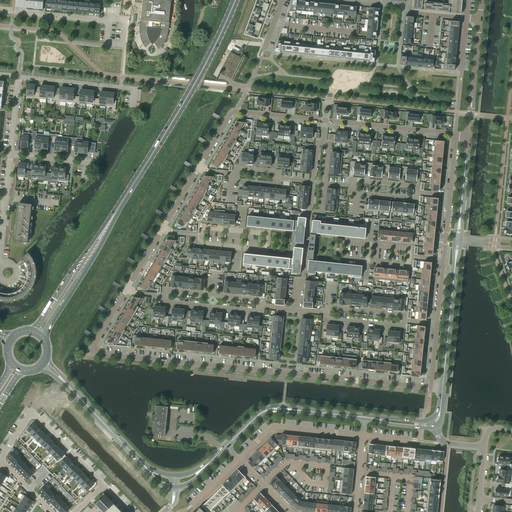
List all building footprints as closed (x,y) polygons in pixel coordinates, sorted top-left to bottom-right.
[(43,9),(43,0),(16,0),(15,7),(43,9)] [(142,0),(139,26),(139,28),(139,30),(139,31),(139,33),(140,34),(140,36),(140,37),(141,39),(141,40),(142,42),(142,43),(143,45),(144,46),(145,48),(151,42),(154,43),(158,49),(159,48),(160,47),(161,46),(162,45),(164,42),(165,41),(166,39),(166,37),(167,36),(167,34),(168,33),(168,31),(168,30),(169,28),(169,27),(171,0),(142,0)] [(448,0),(450,0),(450,4),(447,4),(447,7),(448,7),(454,8),(454,14),(455,14),(461,14),(462,5),(462,1),(462,0),(412,0),(412,9),(418,10),(419,10),(419,4),(426,5),(427,5),(427,2),(424,1),(424,0),(448,0)] [(95,4),(94,12),(94,13),(99,14),(100,9),(102,9),(102,3),(102,4),(100,4),(95,4)] [(256,4),(252,14),(258,16),(261,10),(266,12),(268,8),(256,4)] [(252,14),(249,24),(260,28),(262,24),(256,22),(258,16),(252,14)] [(249,24),(245,34),(251,36),(253,29),(259,32),(260,28),(249,24)] [(230,52),(219,73),(231,80),(242,58),(230,52)] [(36,99),(37,92),(33,92),(34,85),(28,84),(26,98),(36,99)] [(37,92),(36,99),(46,100),(47,97),(48,86),(41,86),(40,92),(37,92)] [(48,86),(47,97),(53,98),(52,100),(56,101),(56,104),(57,94),(53,94),(54,87),(48,86)] [(57,94),(56,104),(66,105),(66,102),(67,88),(61,88),(60,94),(57,94)] [(67,88),(66,102),(76,103),(77,96),(73,96),(74,89),(67,88)] [(86,104),(87,90),(81,90),(80,97),(77,96),(76,103),(80,103),(80,101),(86,101),(86,104)] [(96,105),(96,98),(93,98),(94,91),(87,90),(86,104),(96,105)] [(100,99),(96,98),(96,105),(100,105),(100,106),(106,107),(106,106),(107,92),(101,92),(100,99)] [(107,92),(106,106),(112,107),(112,110),(115,110),(116,100),(113,100),(114,93),(107,92)] [(271,106),(272,98),(269,98),(269,99),(263,98),(263,99),(257,98),(257,102),(256,102),(255,102),(255,103),(255,104),(255,105),(256,106),(257,106),(263,107),(263,106),(268,106),(271,106)] [(282,101),(281,108),(286,109),(287,108),(291,108),(292,109),(292,108),(295,108),(296,103),(296,100),(293,100),(291,100),(291,102),(287,101),(282,101)] [(310,103),(310,104),(305,103),(305,107),(304,106),(304,107),(303,107),(302,108),(302,109),(303,110),(303,111),(304,111),(310,112),(311,111),(316,111),(319,111),(320,103),(317,103),(317,104),(310,103)] [(333,104),(333,112),(336,113),(336,112),(336,113),(337,113),(341,114),(341,115),(347,115),(347,114),(349,114),(350,108),(348,107),(342,107),(336,106),(337,105),(336,105),(333,104)] [(357,107),(356,115),(359,115),(360,115),(359,116),(361,116),(365,116),(365,117),(371,118),(371,110),(366,109),(360,109),(360,107),(357,107)] [(390,112),(384,111),(384,109),(381,109),(380,117),(383,117),(383,118),(389,119),(389,120),(395,120),(396,120),(397,120),(397,119),(397,118),(397,117),(396,116),(395,116),(396,112),(390,112)] [(405,112),(404,120),(407,120),(409,121),(413,121),(413,122),(418,123),(419,115),(414,114),(408,114),(408,112),(405,112)] [(443,121),(443,117),(438,117),(432,116),(432,114),(429,114),(428,122),(431,122),(431,123),(436,123),(436,125),(442,125),(443,125),(444,125),(444,124),(445,124),(445,123),(445,122),(444,122),(444,121),(443,121)] [(242,132),(242,131),(241,131),(246,122),(236,121),(233,126),(242,132)] [(242,132),(233,126),(231,131),(239,136),(242,132)] [(307,128),(306,140),(314,141),(314,138),(319,139),(320,133),(312,132),(313,128),(307,128)] [(33,134),(32,140),(35,141),(35,148),(38,148),(37,149),(41,149),(41,148),(41,149),(43,135),(37,134),(37,131),(33,131),(33,134)] [(239,136),(231,131),(228,136),(236,141),(237,141),(236,140),(238,136),(239,136)] [(332,140),(332,143),(340,143),(342,131),(336,131),(336,135),(328,134),(327,140),(332,140)] [(32,140),(33,134),(22,133),(21,146),(22,146),(22,147),(25,147),(28,147),(28,140),(32,140)] [(52,142),(53,134),(49,134),(49,135),(43,135),(41,149),(42,149),(45,149),(48,149),(48,142),(52,142)] [(53,134),(52,142),(55,143),(55,150),(57,150),(57,151),(60,151),(61,151),(62,137),(58,136),(58,135),(53,134)] [(234,146),(236,141),(228,136),(225,141),(234,146)] [(62,137),(61,151),(62,151),(61,151),(64,152),(65,151),(67,151),(68,144),(72,144),(72,138),(68,137),(68,139),(62,139),(63,137),(62,137)] [(72,138),(72,144),(75,145),(74,152),(77,152),(77,153),(80,153),(81,153),(82,141),(82,139),(72,138)] [(82,141),(81,153),(84,154),(84,153),(87,153),(88,151),(89,151),(89,152),(95,153),(96,143),(89,142),(82,141)] [(234,146),(225,141),(222,145),(231,150),(234,146)] [(231,150),(222,145),(220,150),(228,155),(227,154),(230,150),(231,150)] [(220,150),(217,155),(225,160),(228,155),(220,150)] [(266,153),(265,166),(267,166),(270,166),(271,166),(272,157),(275,157),(275,152),(275,151),(272,151),(272,153),(266,153)] [(278,154),(278,152),(275,152),(275,157),(278,157),(277,167),(280,167),(283,167),(284,155),(278,154)] [(225,160),(217,155),(214,159),(223,164),(225,160)] [(223,164),(214,159),(209,167),(219,168),(222,164),(223,164)] [(359,175),(360,163),(360,162),(351,161),(350,167),(354,168),(353,174),(359,175)] [(19,163),(18,177),(28,178),(28,171),(25,171),(26,164),(23,163),(20,162),(20,163),(19,163)] [(365,169),(368,169),(369,163),(365,162),(365,164),(360,163),(359,175),(364,176),(365,169)] [(376,177),(377,164),(378,163),(372,163),(369,163),(368,169),(371,169),(370,176),(376,177)] [(38,176),(39,165),(39,164),(36,164),(36,165),(33,164),(32,172),(28,171),(28,178),(27,179),(32,180),(32,178),(38,179),(38,176)] [(48,180),(49,173),(45,173),(46,166),(43,165),(40,164),(40,165),(39,165),(38,176),(44,177),(44,181),(48,181),(48,180)] [(385,171),(386,165),(377,164),(376,177),(382,177),(382,171),(385,171)] [(386,165),(385,171),(388,171),(388,178),(393,179),(395,165),(394,165),(394,167),(389,166),(389,165),(386,165)] [(395,165),(393,179),(399,179),(400,172),(403,173),(403,166),(395,165)] [(58,181),(59,167),(59,166),(56,166),(56,167),(53,166),(52,174),(49,173),(48,180),(58,181)] [(412,167),(403,166),(403,173),(406,173),(405,180),(411,180),(412,168),(412,167)] [(59,167),(58,181),(68,182),(69,175),(65,175),(66,168),(63,167),(60,167),(59,167)] [(412,168),(411,180),(416,181),(417,174),(420,175),(421,168),(417,168),(417,169),(412,168)] [(209,185),(214,177),(204,176),(201,181),(209,185)] [(206,190),(209,185),(201,181),(199,185),(207,190),(206,190)] [(439,185),(429,184),(432,184),(431,191),(438,192),(438,189),(440,189),(440,185),(439,185)] [(205,195),(207,190),(199,185),(196,190),(205,195)] [(193,195),(202,200),(205,195),(196,190),(193,195)] [(199,205),(202,200),(193,195),(190,199),(199,205)] [(428,204),(428,205),(437,206),(437,205),(438,205),(439,201),(437,201),(438,198),(430,197),(430,205),(428,204)] [(187,204),(196,209),(195,208),(198,204),(199,205),(190,199),(187,204)] [(374,200),(368,199),(368,205),(365,204),(364,211),(372,212),(374,200)] [(15,241),(23,242),(28,242),(32,204),(20,203),(17,231),(16,231),(15,235),(15,241)] [(196,209),(187,204),(185,209),(194,214),(196,209)] [(414,208),(414,204),(409,204),(408,214),(408,215),(413,216),(413,212),(416,212),(416,208),(414,208)] [(185,209),(182,213),(191,219),(190,218),(192,213),(193,214),(194,214),(185,209)] [(182,213),(179,218),(189,223),(191,219),(182,213)] [(254,226),(255,217),(248,216),(247,226),(247,224),(254,225),(254,226)] [(262,227),(263,218),(255,217),(254,226),(255,226),(255,225),(262,226),(262,227)] [(305,227),(306,218),(305,219),(298,219),(298,217),(297,221),(294,221),(294,220),(293,226),(305,227)] [(189,223),(179,218),(175,226),(183,227),(186,222),(188,224),(189,223)] [(263,218),(262,227),(262,226),(270,227),(269,228),(270,228),(271,219),(263,218)] [(271,219),(270,228),(270,227),(277,227),(277,229),(278,219),(271,219)] [(278,219),(277,229),(278,229),(278,227),(285,228),(285,229),(286,220),(278,219)] [(286,220),(285,229),(285,228),(292,229),(292,230),(293,230),(293,229),(293,226),(294,220),(293,220),(293,221),(286,220)] [(319,232),(320,221),(313,221),(311,231),(319,232)] [(320,221),(319,232),(327,233),(328,225),(320,224),(320,221)] [(328,225),(327,233),(334,234),(335,225),(328,225)] [(335,225),(334,234),(342,234),(343,226),(335,225)] [(305,227),(293,226),(293,229),(295,230),(295,234),(304,235),(305,227)] [(343,226),(342,234),(350,235),(351,227),(343,226)] [(358,228),(351,227),(350,235),(357,236),(358,228)] [(357,236),(365,237),(366,229),(358,228),(357,236)] [(415,232),(407,231),(406,242),(409,243),(409,242),(412,242),(413,237),(414,237),(415,232)] [(303,243),(304,235),(295,234),(294,242),(295,242),(295,241),(303,242),(303,243)] [(164,244),(172,249),(173,249),(172,249),(176,240),(167,239),(164,244)] [(161,249),(170,254),(172,249),(164,244),(161,249)] [(433,249),(433,248),(423,247),(423,248),(425,248),(424,255),(432,256),(432,253),(433,253),(434,249),(433,249)] [(293,248),(293,256),(302,257),(303,249),(302,249),(294,248),(293,248)] [(158,254),(167,259),(170,254),(161,249),(158,254)] [(30,255),(28,253),(22,258),(24,260),(25,262),(25,263),(32,258),(30,255)] [(167,259),(158,254),(155,258),(164,264),(167,259)] [(250,267),(251,255),(251,256),(244,255),(244,254),(242,266),(250,267)] [(251,264),(258,265),(259,256),(259,257),(252,256),(252,255),(251,255),(250,267),(251,267),(251,264)] [(266,266),(267,257),(266,258),(259,257),(259,256),(258,265),(266,266)] [(290,260),(289,263),(301,265),(302,257),(293,256),(292,260),(290,260)] [(273,267),(274,257),(274,258),(267,258),(267,257),(266,266),(273,266),(273,267)] [(281,267),(282,258),(282,259),(274,259),(275,257),(274,257),(273,267),(274,267),(274,266),(281,267)] [(32,258),(25,263),(25,262),(26,264),(27,267),(35,264),(34,261),(32,258)] [(164,264),(155,258),(153,263),(162,268),(164,264)] [(289,263),(290,260),(290,259),(289,259),(289,260),(282,259),(282,258),(281,267),(288,268),(288,269),(289,269),(289,263)] [(422,268),(422,269),(431,270),(431,269),(432,269),(432,265),(431,265),(431,262),(424,261),(423,269),(422,268)] [(315,273),(316,263),(308,262),(307,272),(315,273)] [(162,268),(153,263),(150,268),(159,273),(162,268)] [(301,265),(289,263),(289,269),(289,268),(292,269),(292,273),(293,272),(300,272),(300,274),(301,265)] [(316,263),(315,273),(315,271),(323,272),(324,264),(316,263)] [(324,264),(323,272),(330,272),(331,264),(324,264)] [(338,273),(339,265),(331,264),(330,272),(338,273)] [(346,274),(347,266),(339,265),(338,273),(346,274)] [(354,267),(347,266),(346,274),(353,275),(353,277),(354,267)] [(354,267),(353,277),(361,278),(362,267),(354,267)] [(147,272),(155,277),(156,276),(157,277),(159,273),(150,268),(147,272)] [(144,277),(152,282),(155,277),(147,272),(144,277)] [(36,278),(27,276),(28,277),(27,279),(26,281),(34,284),(35,281),(36,278)] [(152,282),(144,277),(142,282),(149,286),(152,282)] [(34,284),(26,281),(25,283),(24,285),(23,285),(30,290),(32,287),(34,284)] [(149,286),(142,282),(137,289),(147,290),(149,286)] [(30,290),(23,285),(24,285),(22,287),(21,289),(20,288),(26,295),(28,293),(30,290)] [(26,295),(20,288),(20,289),(19,290),(17,291),(16,291),(20,299),(23,297),(26,295)] [(20,299),(16,291),(16,292),(14,292),(12,293),(13,301),(15,301),(17,300),(18,300),(20,299)] [(136,306),(141,298),(133,297),(130,302),(136,306)] [(127,307),(136,312),(139,307),(136,306),(130,302),(127,307)] [(136,312),(127,307),(124,311),(133,316),(136,312)] [(164,322),(168,322),(168,316),(165,316),(166,307),(160,307),(158,319),(159,320),(159,318),(164,319),(164,322)] [(172,317),(168,316),(168,322),(171,323),(171,321),(177,321),(178,309),(173,308),(172,317)] [(184,309),(178,309),(177,321),(178,319),(183,320),(183,324),(186,324),(187,318),(184,318),(184,309)] [(187,318),(186,324),(190,325),(190,323),(196,323),(196,322),(197,311),(191,310),(190,318),(187,318)] [(121,316),(130,321),(133,316),(124,311),(121,316)] [(205,326),(206,320),(202,320),(203,311),(197,311),(196,322),(202,323),(201,326),(205,326)] [(206,320),(205,326),(209,327),(209,323),(215,324),(216,313),(210,312),(209,320),(206,320)] [(426,313),(417,312),(418,312),(418,319),(425,320),(425,317),(427,317),(427,313),(426,313)] [(224,328),(225,322),(221,322),(222,313),(216,313),(215,324),(221,325),(220,328),(224,328)] [(225,322),(224,328),(228,329),(228,327),(234,327),(234,326),(235,314),(229,314),(228,322),(225,322)] [(234,326),(239,327),(239,330),(243,330),(243,324),(240,324),(241,315),(235,314),(234,326)] [(130,321),(121,316),(119,321),(126,325),(127,326),(130,321)] [(252,328),(254,316),(248,316),(247,324),(243,324),(243,330),(246,330),(247,327),(252,328)] [(126,325),(119,321),(116,325),(124,330),(126,325)] [(332,338),(333,325),(327,324),(326,331),(323,331),(322,337),(326,338),(326,337),(332,338)] [(124,330),(116,325),(113,330),(122,335),(125,330),(124,330)] [(339,326),(333,325),(332,338),(337,338),(337,339),(341,339),(341,333),(338,333),(339,326)] [(415,332),(415,333),(424,334),(424,333),(425,333),(426,329),(424,329),(424,326),(417,325),(416,333),(415,332)] [(352,340),(353,327),(347,326),(347,333),(343,333),(343,339),(346,340),(346,339),(352,340)] [(353,327),(352,340),(352,337),(358,338),(358,341),(361,341),(362,335),(358,335),(359,328),(353,327)] [(372,341),(374,329),(368,328),(367,336),(364,335),(363,342),(367,342),(367,339),(372,339),(372,341)] [(374,329),(372,341),(378,341),(378,343),(381,343),(382,337),(379,337),(380,330),(374,329)] [(122,335),(113,330),(111,335),(117,338),(119,340),(122,335)] [(393,344),(394,331),(388,331),(387,338),(384,337),(384,344),(387,344),(387,343),(393,344)] [(394,331),(393,344),(399,345),(398,345),(402,345),(402,339),(399,339),(400,332),(394,331)] [(117,338),(111,335),(106,342),(114,343),(117,338)] [(140,346),(141,336),(133,335),(132,342),(135,342),(134,345),(140,346)] [(278,362),(279,355),(269,354),(269,359),(274,359),(274,362),(278,362)] [(335,357),(327,356),(326,365),(334,365),(335,357)] [(307,358),(298,357),(297,364),(301,365),(302,362),(307,363),(307,358)] [(342,358),(335,357),(334,365),(341,366),(342,358)] [(349,358),(342,358),(341,366),(348,367),(349,358)] [(356,359),(349,358),(348,367),(356,368),(356,359)] [(369,369),(369,360),(362,360),(361,368),(369,369)] [(369,360),(369,369),(376,370),(377,361),(369,360)] [(377,361),(376,370),(383,370),(384,362),(377,361)] [(391,363),(384,362),(383,370),(390,371),(391,362),(391,363)] [(391,362),(390,371),(397,372),(398,363),(391,362)] [(152,433),(158,434),(165,435),(168,407),(155,405),(154,415),(152,414),(151,421),(154,421),(152,433)] [(31,424),(26,429),(31,434),(38,427),(34,423),(32,425),(31,424)] [(38,427),(31,434),(34,438),(41,431),(38,427)] [(41,431),(34,438),(38,441),(45,435),(41,431)] [(281,435),(276,435),(279,444),(286,444),(287,435),(281,434),(281,435)] [(45,435),(38,441),(42,446),(43,445),(42,445),(49,439),(49,438),(45,435)] [(271,438),(267,442),(273,449),(274,449),(279,444),(276,435),(272,439),(271,438)] [(49,439),(42,445),(43,445),(46,449),(53,442),(49,438),(49,439)] [(53,442),(46,449),(50,453),(57,446),(53,442)] [(267,442),(263,446),(271,455),(275,450),(274,449),(273,449),(267,442)] [(57,446),(50,453),(54,457),(61,450),(57,446)] [(263,446),(259,450),(265,457),(267,459),(271,455),(263,446)] [(61,450),(54,457),(58,461),(65,454),(61,450)] [(259,450),(255,454),(261,461),(265,457),(259,450)] [(14,451),(7,457),(11,461),(17,455),(14,451)] [(251,457),(258,464),(261,461),(255,454),(251,457)] [(17,455),(11,461),(14,464),(20,459),(21,459),(17,455)] [(509,456),(505,456),(505,457),(498,456),(498,463),(505,464),(505,467),(511,467),(511,464),(509,464),(510,457),(509,457),(509,456)] [(67,457),(60,464),(64,468),(71,461),(67,457)] [(251,457),(247,461),(254,469),(259,465),(258,464),(251,457)] [(14,464),(13,465),(17,469),(23,463),(20,459),(14,464)] [(71,461),(64,468),(68,472),(74,465),(71,461)] [(23,463),(17,469),(20,472),(26,466),(23,463)] [(74,465),(68,472),(71,476),(72,475),(78,469),(74,465)] [(26,466),(20,472),(24,476),(30,470),(26,466)] [(511,467),(505,467),(506,467),(506,470),(499,470),(499,476),(511,477),(511,467)] [(78,469),(72,475),(76,479),(82,472),(79,468),(78,469)] [(30,470),(24,476),(27,479),(33,473),(30,470)] [(238,470),(234,474),(242,482),(246,478),(245,477),(238,470)] [(82,472),(76,479),(79,483),(86,476),(82,472)] [(230,477),(238,485),(238,486),(242,482),(234,474),(230,477)] [(277,475),(269,483),(273,487),(281,479),(277,475)] [(86,476),(79,483),(83,487),(90,480),(86,476)] [(511,487),(511,486),(511,483),(511,477),(499,476),(498,476),(498,481),(498,482),(505,483),(504,486),(511,487)] [(230,477),(226,481),(234,489),(238,486),(238,485),(230,477)] [(281,479),(273,487),(277,491),(284,484),(286,483),(282,478),(281,479)] [(90,480),(83,487),(87,491),(94,484),(90,480)] [(226,481),(222,485),(223,486),(223,485),(230,493),(234,489),(226,481)] [(284,484),(277,491),(281,495),(288,488),(287,488),(284,484)] [(45,485),(39,491),(42,495),(49,489),(45,485)] [(223,486),(219,489),(225,495),(227,497),(231,493),(230,493),(223,485),(223,486)] [(502,496),(502,497),(505,497),(505,496),(510,497),(511,487),(504,486),(503,489),(496,488),(495,495),(502,496)] [(288,488),(281,495),(283,497),(290,491),(291,490),(288,487),(287,488),(288,488)] [(49,489),(42,495),(46,498),(52,492),(49,489)] [(219,489),(216,492),(222,498),(225,495),(219,489)] [(290,491),(283,497),(286,500),(293,494),(293,493),(290,491)] [(52,492),(46,498),(49,502),(55,496),(52,492)] [(216,492),(213,496),(220,503),(223,500),(222,498),(216,492)] [(260,493),(252,500),(256,504),(264,497),(260,493)] [(293,494),(286,500),(289,503),(296,496),(296,497),(297,496),(294,493),(293,493),(293,494)] [(122,511),(120,509),(118,508),(117,507),(115,505),(114,504),(113,503),(113,502),(111,500),(109,499),(105,494),(102,497),(101,498),(95,504),(99,509),(100,507),(105,511),(122,511)] [(55,496),(49,502),(50,501),(53,505),(60,498),(56,495),(55,496)] [(25,496),(22,500),(30,506),(33,501),(25,496)] [(209,499),(215,505),(216,507),(220,503),(213,496),(209,499)] [(296,496),(289,503),(293,507),(294,506),(297,510),(301,502),(296,497),(296,496)] [(256,504),(256,505),(260,509),(260,508),(268,501),(264,497),(256,504)] [(60,498),(53,505),(57,508),(63,502),(60,498)] [(209,499),(206,502),(212,508),(215,505),(209,499)] [(22,500),(19,505),(27,510),(30,506),(22,500)] [(268,501),(260,508),(260,509),(263,511),(272,505),(268,501)] [(63,502),(57,508),(60,511),(66,505),(63,502)] [(206,502),(202,506),(208,511),(212,508),(206,502)] [(301,502),(297,510),(302,510),(301,511),(307,511),(308,502),(301,502)]
